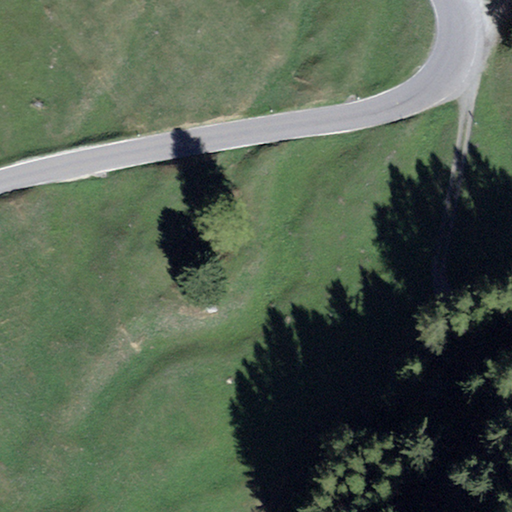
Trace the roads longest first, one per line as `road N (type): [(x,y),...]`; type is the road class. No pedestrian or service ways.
road 1 (tertiary): [(458,0),(473,18),(461,77),(368,110),(0,179)]
road 2 (track): [(461,77),(466,101),(455,195),(437,262),(445,293),(511,293)]
